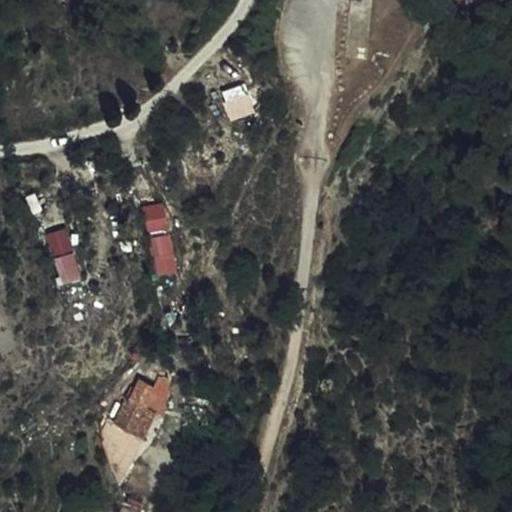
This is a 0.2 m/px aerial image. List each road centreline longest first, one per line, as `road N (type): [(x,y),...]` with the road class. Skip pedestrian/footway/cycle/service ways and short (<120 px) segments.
road 1 (track): [(317,180),(291,388),(246,511)]
road 2 (track): [(314,0),(317,180)]
